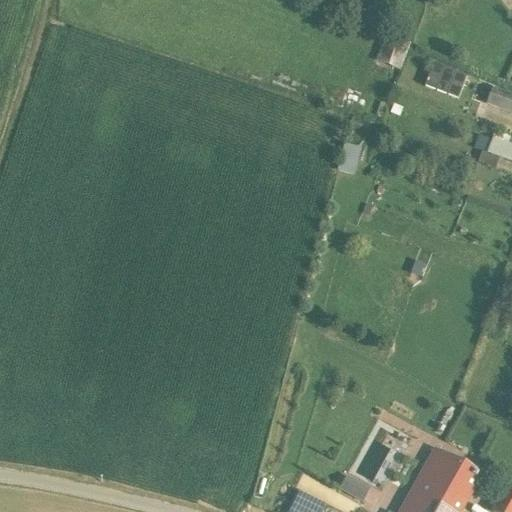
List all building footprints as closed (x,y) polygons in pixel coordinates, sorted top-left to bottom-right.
[(374,69),(398,78),(408,51),(384,42),(374,69)] [(511,103),(491,95),(484,112),(511,122),(511,103)] [(477,143),(472,156),(479,159),(476,170),(492,175),(496,166),(511,171),(511,146),(492,139),(489,147),(477,143)] [(357,157),(341,153),(334,180),(351,184),(357,157)] [(424,273),(413,269),(409,281),(419,285),(424,273)] [(386,490),(404,444),(391,439),(373,485),(386,490)] [(459,511),(476,481),(431,456),(400,511),(459,511)] [(344,484),(337,496),(361,509),(368,497),(344,484)] [(511,511),(511,506),(499,500),(493,511),(511,511)] [(319,511),(297,501),(291,511),(319,511)]
